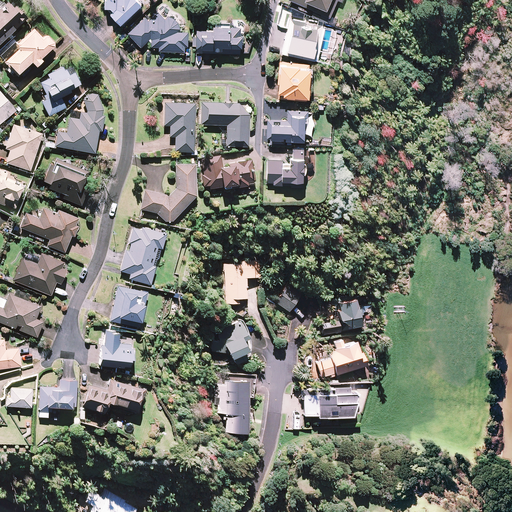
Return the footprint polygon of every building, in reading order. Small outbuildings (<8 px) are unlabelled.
[(0,43),(28,17),(12,0),(9,0),(2,7),(0,4),(0,43)] [(105,0),(106,6),(112,7),(114,10),(111,13),(122,25),(142,4),(138,0),(105,0)] [(293,0),(313,9),(311,15),(327,22),(330,16),(337,0),(341,0),(342,0),(341,0),(293,0)] [(181,26),(163,6),(148,18),(145,15),(128,32),(141,46),(149,39),(159,49),(185,51),(186,45),(188,45),(189,30),(178,30),(181,26)] [(303,12),(298,11),(297,18),(289,16),(282,52),(314,58),(317,43),(314,43),(319,23),(302,19),(303,12)] [(252,35),(243,34),(243,26),(230,26),(230,23),(214,22),(214,26),(207,26),(207,28),(197,28),(197,30),(195,30),(195,36),(193,36),(192,45),(197,45),(196,51),(202,51),(202,45),(213,46),(213,48),(223,48),(223,51),(241,52),(251,52),(252,35)] [(5,62),(8,65),(5,68),(12,75),(15,72),(16,74),(31,59),(36,64),(42,58),(40,56),(54,42),(45,33),(43,36),(34,27),(16,45),(19,48),(5,62)] [(311,63),(280,60),(278,89),(284,90),(284,93),(309,95),(311,63)] [(64,70),(62,65),(47,73),(49,77),(40,82),(46,93),(39,97),(49,115),(65,106),(60,96),(71,90),(70,89),(81,83),(71,66),(64,70)] [(15,108),(0,89),(0,122),(16,109),(18,112),(22,109),(18,105),(15,108)] [(96,92),(86,94),(82,101),(87,109),(86,113),(80,112),(79,118),(69,117),(66,132),(57,130),(55,145),(94,152),(99,129),(101,130),(104,115),(102,115),(104,105),(96,92)] [(195,103),(164,102),(163,124),(169,124),(169,135),(175,135),(174,150),(193,151),(195,103)] [(248,114),(239,102),(201,102),(200,124),(226,124),(226,145),(248,146),(248,114)] [(312,116),(312,112),(309,112),(309,109),(288,109),(288,119),(269,119),(269,142),(285,142),(285,138),(304,138),(304,135),(312,135),(312,128),(313,127),(314,126),(314,125),(314,124),(314,123),(314,122),(314,121),(314,120),(314,119),(313,118),(313,117),(312,116)] [(42,133),(13,124),(5,148),(10,149),(6,162),(30,169),(42,133)] [(293,147),(292,162),(286,162),(286,158),(268,158),(267,179),(273,179),(273,183),(291,184),(291,186),(303,186),(303,173),(306,173),(306,162),(304,162),(305,147),(293,147)] [(246,182),(254,181),(251,157),(232,160),(233,163),(221,165),(219,154),(200,157),(204,185),(208,184),(208,187),(223,185),(224,187),(230,186),(230,184),(236,183),(237,187),(247,185),(246,182)] [(86,173),(55,160),(51,170),(49,169),(44,180),(50,183),(48,186),(64,193),(63,197),(81,204),(88,188),(81,185),(86,173)] [(195,195),(194,163),(176,163),(176,187),(168,195),(145,189),(140,207),(155,211),(165,220),(172,220),(195,195)] [(20,197),(18,196),(23,184),(5,176),(7,172),(0,169),(0,202),(4,204),(5,202),(13,206),(16,207),(20,197)] [(74,235),(78,224),(76,223),(78,217),(58,209),(56,213),(43,207),(39,218),(26,212),(20,226),(50,238),(47,244),(64,251),(71,234),(74,235)] [(165,233),(131,225),(120,270),(131,272),(129,278),(151,283),(158,253),(160,254),(165,233)] [(41,253),(39,258),(30,255),(28,259),(23,257),(14,279),(51,294),(56,281),(60,283),(66,269),(61,267),(63,261),(41,253)] [(259,276),(259,260),(241,260),(241,262),(223,263),(224,302),(238,302),(238,297),(246,296),(246,276),(259,276)] [(147,291),(117,285),(110,320),(139,326),(147,291)] [(298,296),(283,285),(273,300),(288,310),(298,296)] [(0,320),(37,336),(43,320),(36,317),(41,305),(9,292),(6,299),(0,296),(0,320)] [(357,305),(355,296),(331,301),(335,317),(319,321),(322,334),(349,328),(349,325),(373,319),(369,303),(357,305)] [(249,334),(239,318),(218,331),(217,329),(212,332),(210,350),(225,351),(228,349),(235,362),(246,357),(245,356),(245,353),(246,343),(243,337),(249,334)] [(119,330),(102,329),(99,364),(131,366),(133,344),(118,342),(119,330)] [(0,338),(0,367),(20,365),(18,347),(5,349),(4,338),(0,338)] [(360,350),(356,338),(313,353),(321,376),(330,373),(330,375),(366,363),(361,350),(360,350)] [(214,382),(214,404),(218,404),(218,412),(226,412),(226,431),(247,431),(247,375),(220,375),(220,382),(214,382)] [(76,379),(58,378),(58,386),(40,385),(38,415),(48,416),(48,420),(59,420),(60,404),(75,405),(76,379)] [(144,386),(109,378),(107,387),(87,383),(82,406),(104,411),(108,398),(127,403),(125,408),(138,411),(144,386)] [(32,388),(11,387),(10,395),(6,395),(5,404),(31,405),(32,388)] [(356,394),(349,394),(349,388),(300,390),(300,398),(303,398),(303,416),(351,415),(356,394)] [(134,511),(136,509),(105,491),(101,498),(91,492),(85,502),(92,506),(88,511),(134,511)]
